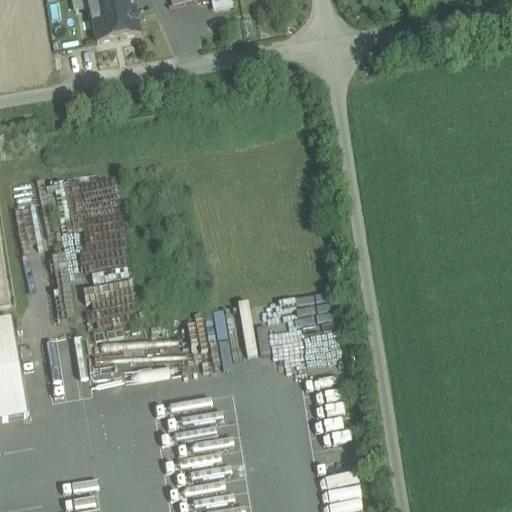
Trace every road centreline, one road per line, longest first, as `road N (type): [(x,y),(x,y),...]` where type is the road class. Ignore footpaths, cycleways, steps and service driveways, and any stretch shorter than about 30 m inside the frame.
road 1 (unclassified): [(329,47),(403,511)]
road 2 (residential): [(0,105),(329,47)]
road 3 (unclassified): [(329,47),(511,15)]
